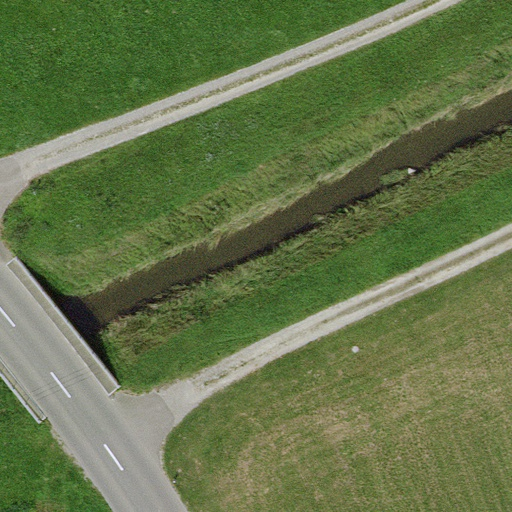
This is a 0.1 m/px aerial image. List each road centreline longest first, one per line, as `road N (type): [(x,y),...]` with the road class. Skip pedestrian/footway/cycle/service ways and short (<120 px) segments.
road 1 (track): [(0,183),(449,0)]
road 2 (track): [(114,451),(229,373),(511,240)]
road 3 (tertiary): [(0,301),(83,403),(152,511)]
